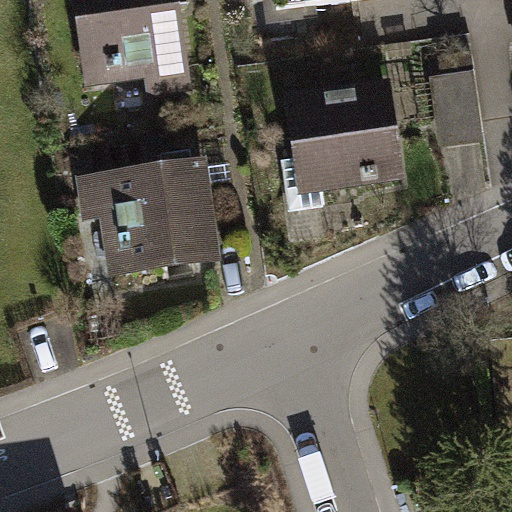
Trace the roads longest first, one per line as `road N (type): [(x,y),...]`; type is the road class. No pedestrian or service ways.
road 1 (residential): [(0,458),(304,340)]
road 2 (residential): [(304,340),(511,238)]
road 3 (residential): [(304,340),(347,511)]
